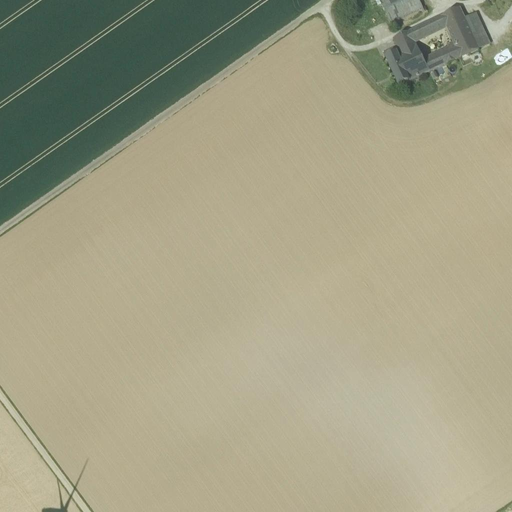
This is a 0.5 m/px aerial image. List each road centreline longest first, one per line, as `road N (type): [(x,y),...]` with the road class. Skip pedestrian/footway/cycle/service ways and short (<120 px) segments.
road 1 (track): [(0,231),(329,0)]
road 2 (track): [(0,396),(85,511)]
